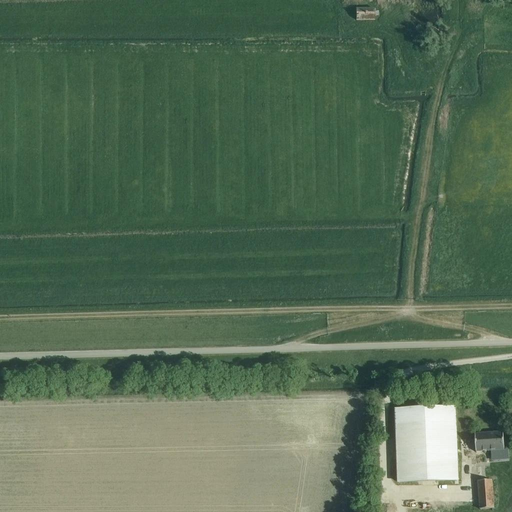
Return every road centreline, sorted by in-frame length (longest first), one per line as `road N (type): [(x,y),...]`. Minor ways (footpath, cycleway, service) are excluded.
road 1 (unclassified): [(511,340),(0,355)]
road 2 (track): [(0,320),(511,306)]
road 3 (track): [(479,28),(450,52),(405,307)]
road 4 (track): [(283,347),(405,307),(511,340)]
